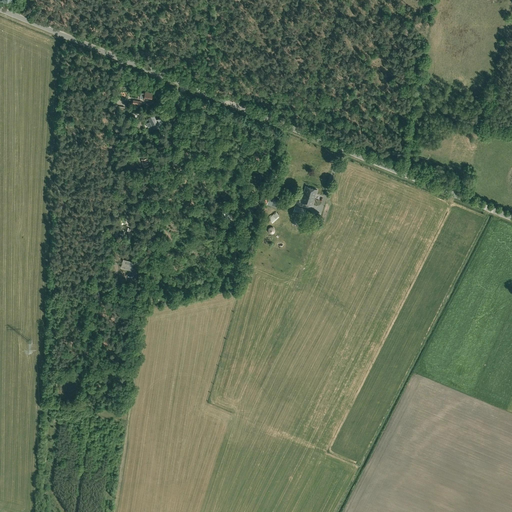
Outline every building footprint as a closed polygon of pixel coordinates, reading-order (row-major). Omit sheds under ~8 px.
[(145,92),(144,100),(151,101),(152,93),(145,92)] [(154,115),(148,118),(154,129),(156,128),(157,128),(157,127),(159,126),(154,115)] [(150,164),(148,157),(141,159),(143,166),(150,164)] [(294,196),(296,190),(284,186),(283,192),(294,196)] [(313,203),(317,189),(305,186),(301,199),(313,203)] [(274,204),(275,200),(276,197),(268,195),(266,202),(274,204)] [(306,209),(299,207),(295,205),(293,211),(304,214),(306,209)] [(272,223),(280,216),(276,212),(268,218),(272,223)] [(137,263),(126,260),(125,264),(132,266),(131,270),(135,271),(137,263)] [(136,301),(128,300),(126,313),(132,314),(133,306),(135,306),(136,301)]
